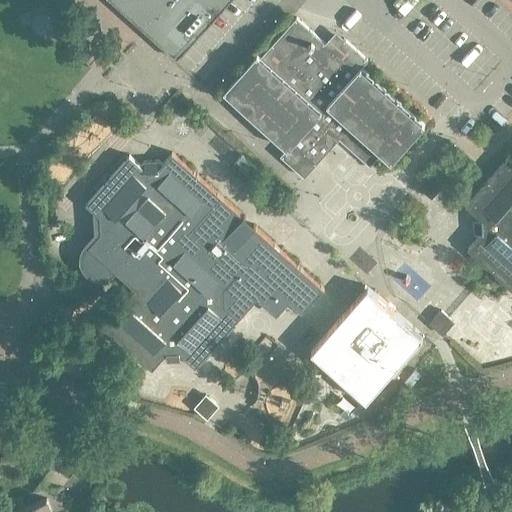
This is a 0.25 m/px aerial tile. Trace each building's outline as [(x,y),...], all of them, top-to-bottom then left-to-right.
[(112,0),(177,57),(228,0),(112,0)] [(361,66),(368,59),(344,38),(333,50),(296,17),(261,56),(257,53),(224,90),(287,147),(280,154),(304,176),(339,137),(370,164),(381,152),(391,161),(425,123),(361,66)] [(101,233),(89,246),(87,248),(86,250),(85,253),(84,259),(86,264),(89,269),(92,272),(97,274),(101,274),(106,273),(111,271),(113,269),(136,289),(104,325),(152,369),(165,355),(166,355),(166,361),(180,360),(179,354),(181,354),(195,367),(260,294),(276,308),(286,297),(302,313),(324,289),(324,290),(325,288),(256,226),(257,225),(255,224),(250,228),(242,221),(246,216),(245,214),(244,215),(172,152),(171,153),(172,153),(163,163),(159,159),(145,160),(141,165),(130,155),(86,204),(100,216),(101,233)] [(511,158),(509,156),(466,204),(480,217),(480,218),(473,218),(474,232),(481,232),(481,234),(468,248),(511,286),(511,158)] [(431,198),(443,184),(430,172),(418,185),(431,198)] [(253,179),(252,178),(245,173),(239,180),(246,186),(253,179)] [(417,340),(360,294),(307,360),(364,406),(417,340)] [(440,332),(451,319),(441,310),(430,323),(440,332)] [(197,409),(207,418),(219,405),(209,396),(197,409)] [(9,511),(51,511),(47,497),(9,510),(9,511)]
